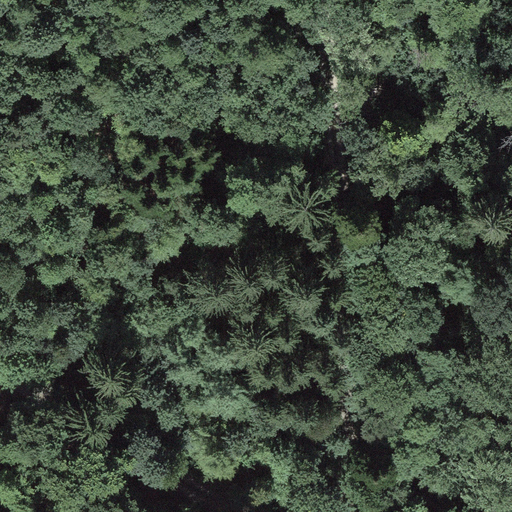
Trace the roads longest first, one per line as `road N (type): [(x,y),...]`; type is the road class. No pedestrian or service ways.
road 1 (track): [(326,0),(359,365),(358,511)]
road 2 (track): [(214,511),(0,371)]
